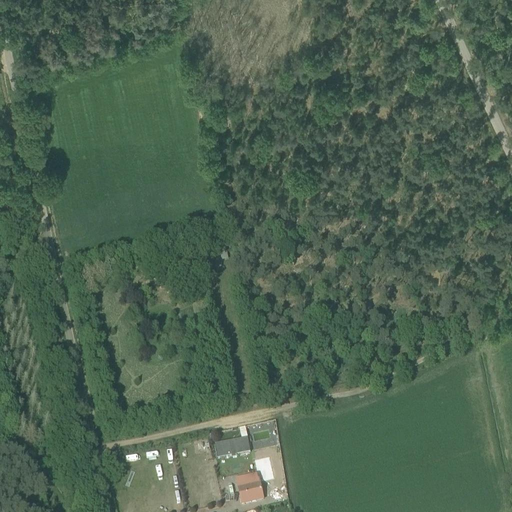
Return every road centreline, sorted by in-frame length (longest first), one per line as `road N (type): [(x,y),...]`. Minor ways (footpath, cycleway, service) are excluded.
road 1 (unclassified): [(106,511),(0,18)]
road 2 (unclassified): [(511,154),(439,0)]
